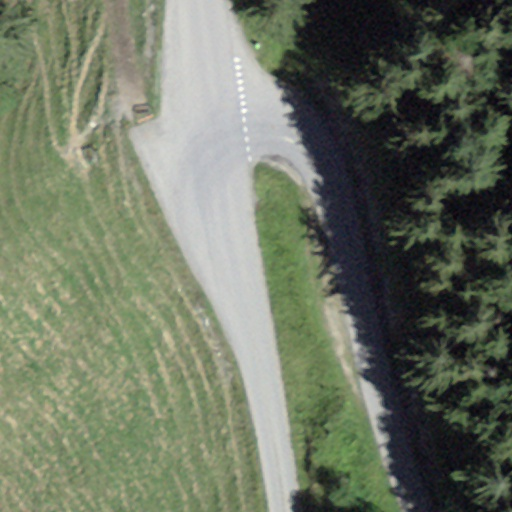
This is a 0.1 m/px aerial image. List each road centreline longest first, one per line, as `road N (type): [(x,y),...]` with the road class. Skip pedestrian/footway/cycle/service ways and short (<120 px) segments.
road 1 (unclassified): [(227,117),(332,154),(428,511)]
road 2 (unclassified): [(227,117),(282,511)]
